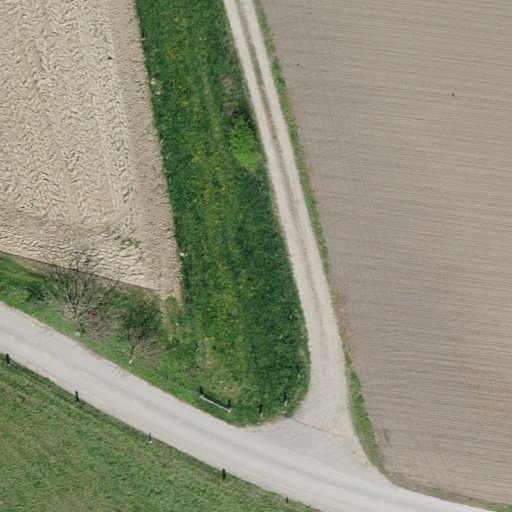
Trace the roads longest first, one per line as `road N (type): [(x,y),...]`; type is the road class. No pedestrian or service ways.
road 1 (residential): [(0,331),(327,482),(491,511)]
road 2 (track): [(237,0),(337,388),(327,482)]
